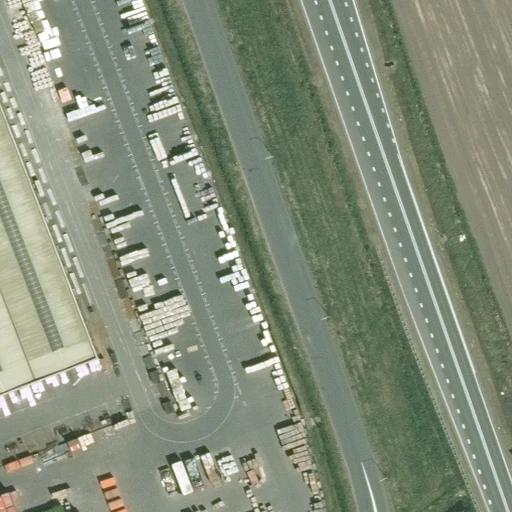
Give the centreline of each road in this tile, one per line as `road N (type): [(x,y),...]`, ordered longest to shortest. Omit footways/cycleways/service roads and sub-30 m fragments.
road 1 (trunk): [(507,511),(329,0)]
road 2 (unclassified): [(375,511),(197,0)]
